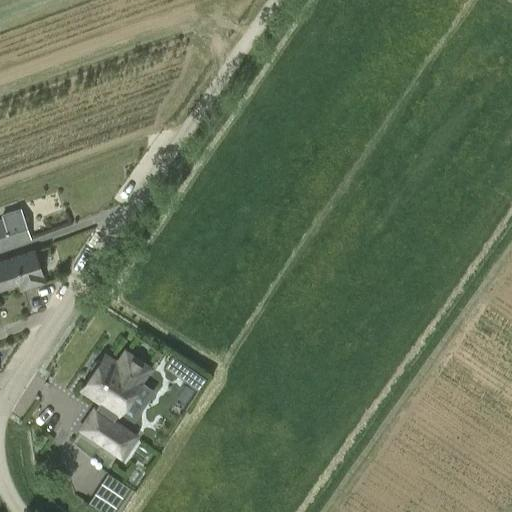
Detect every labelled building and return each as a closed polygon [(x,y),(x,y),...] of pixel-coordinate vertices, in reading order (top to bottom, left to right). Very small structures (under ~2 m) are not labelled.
[(0,220),(0,247),(28,239),(18,209),(2,214),(3,220),(0,220)] [(0,288),(18,283),(20,289),(42,281),(31,251),(0,261),(0,288)] [(154,364),(124,345),(115,355),(104,348),(78,387),(97,400),(95,404),(92,402),(76,426),(122,458),(138,432),(114,416),(117,414),(118,415),(154,364)] [(185,381),(196,388),(203,378),(191,371),(185,381)] [(89,504),(101,511),(112,511),(128,489),(108,475),(89,504)]
